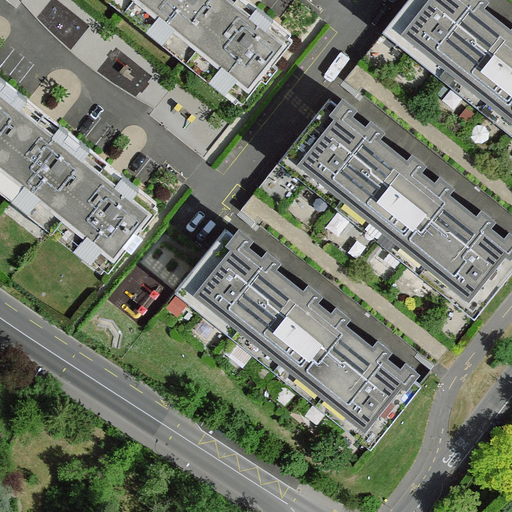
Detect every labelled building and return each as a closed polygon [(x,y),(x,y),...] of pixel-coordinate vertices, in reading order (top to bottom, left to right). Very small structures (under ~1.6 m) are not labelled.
[(247,0),(109,0),(242,103),(294,37),(247,0)] [(496,8),(486,0),(408,0),(384,31),(411,53),(441,77),(496,8)] [(511,20),(496,8),(441,77),(483,110),(509,132),(511,128),(511,20)] [(0,186),(104,270),(153,209),(0,86),(0,186)] [(393,138),(337,93),(281,162),(306,182),(337,207),(393,138)] [(462,194),(393,138),(337,207),(379,242),(406,264),(462,194)] [(511,273),(511,233),(462,194),(406,264),(448,297),(475,319),(511,273)] [(288,268),(232,222),(178,291),(234,337),(288,268)] [(359,323),(288,268),(234,337),(303,393),(359,323)] [(428,380),(359,323),(303,393),(372,448),(428,380)]
